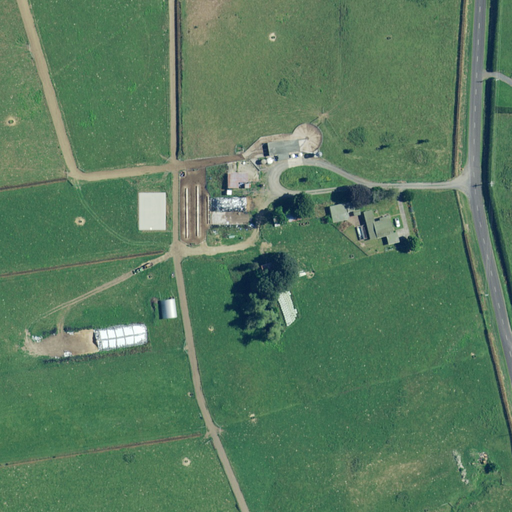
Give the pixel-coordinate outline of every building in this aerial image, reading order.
[(299,151),(297,140),(267,143),(268,156),(277,155),(278,160),(288,159),(287,152),(299,151)] [(272,157),(258,158),(259,165),(273,164),(272,157)] [(247,182),(247,173),(227,173),(227,188),(237,188),(237,182),(247,182)] [(363,216),(365,223),(355,226),(358,242),(368,239),(395,234),(393,226),(391,226),(390,218),(372,222),(370,214),(363,216)] [(176,317),(174,299),(160,300),(163,319),(176,317)]
